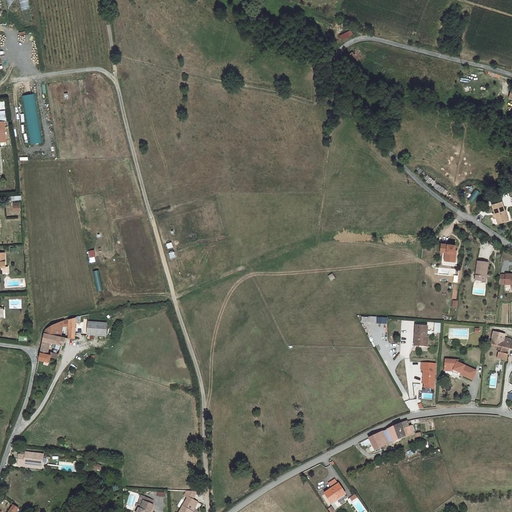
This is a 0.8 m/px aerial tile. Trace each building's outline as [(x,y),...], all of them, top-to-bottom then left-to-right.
[(20,0),(23,16),(31,15),(28,0),(20,0)] [(22,95),(30,144),(42,142),(34,93),(22,95)] [(507,220),(503,210),(505,210),(502,201),(492,204),(495,213),(493,214),(495,218),(496,217),(498,223),(507,220)] [(455,253),(456,245),(441,244),(441,252),(445,252),(448,252),(447,261),(455,262),(456,253),(455,253)] [(487,275),(488,262),(478,261),(475,280),(486,282),(486,277),(487,275)] [(511,288),(511,275),(506,275),(500,275),(499,283),(505,284),(505,285),(511,285),(511,289),(511,288)] [(63,324),(63,321),(53,324),(47,329),(44,333),(43,341),(50,342),(57,344),(62,345),(64,345),(66,338),(61,336),(63,324)] [(107,323),(88,322),(87,335),(106,337),(107,323)] [(426,336),(427,327),(415,326),(414,345),(427,346),(428,337),(426,336)] [(492,338),(490,344),(499,346),(501,347),(507,348),(509,349),(511,349),(511,340),(511,339),(504,338),(505,335),(494,332),(492,338)] [(50,342),(43,341),(40,352),(48,354),(50,342)] [(507,348),(501,347),(500,352),(499,352),(497,358),(507,360),(508,354),(506,354),(507,350),(507,348)] [(48,354),(40,352),(39,359),(45,361),(44,364),(48,365),(49,362),(50,362),(51,357),(58,358),(58,356),(59,354),(50,352),(49,354),(48,354)] [(461,373),(460,375),(472,380),(476,371),(457,363),(458,361),(445,360),(445,367),(448,367),(448,370),(453,370),(453,371),(453,372),(458,374),(458,372),(461,373)] [(433,384),(435,364),(422,362),(421,370),(423,370),(423,378),(425,378),(424,383),(433,384)] [(401,424),(394,426),(399,440),(399,439),(401,439),(415,434),(410,421),(408,421),(401,424)] [(399,440),(394,426),(387,429),(393,442),(394,442),(397,440),(399,440)] [(382,432),(377,434),(383,447),(389,444),(382,432)] [(375,451),(383,447),(377,434),(369,438),(371,443),(375,451)] [(421,446),(408,452),(409,456),(422,450),(421,446)] [(42,467),(44,455),(26,452),(26,453),(25,455),(21,455),(19,454),(19,455),(18,455),(17,458),(18,458),(18,465),(24,465),(24,464),(25,462),(35,464),(35,466),(42,467)] [(339,484),(325,493),(332,503),(337,500),(336,498),(344,493),(339,484)] [(179,511),(192,511),(196,507),(194,506),(196,502),(193,500),(197,492),(187,491),(182,499),(181,499),(180,500),(182,501),(185,503),(181,509),(179,511)] [(141,496),(138,503),(141,504),(139,509),(137,511),(150,511),(154,505),(152,504),(153,501),(141,496)]
